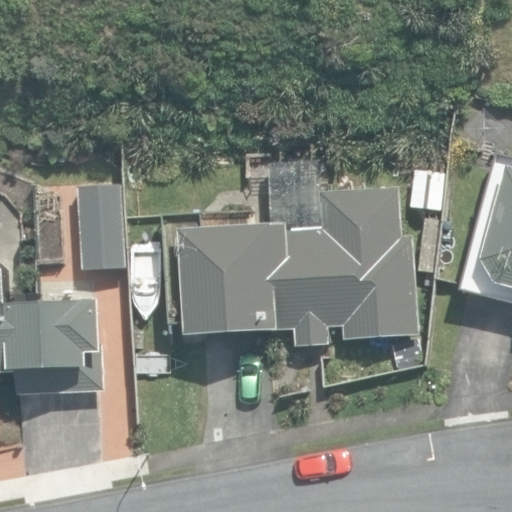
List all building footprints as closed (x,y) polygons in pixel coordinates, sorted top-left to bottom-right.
[(511,155),(501,153),(466,288),(511,300),(511,155)] [(418,170),(413,208),(440,210),(444,173),(418,170)] [(77,184),(83,270),(122,266),(117,182),(77,184)] [(296,326),(298,347),(331,345),(330,326),(347,325),(348,338),(421,334),(415,237),(404,238),(401,188),(323,192),(325,228),(292,230),(292,223),(184,230),(190,332),(296,326)] [(21,372),(23,395),(111,391),(104,299),(13,304),(9,258),(0,257),(0,374),(21,372)]
